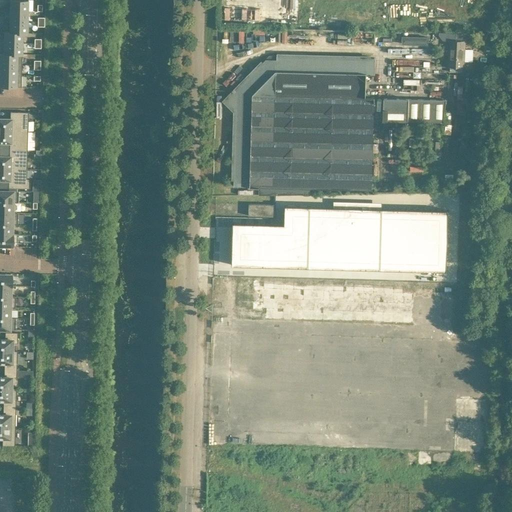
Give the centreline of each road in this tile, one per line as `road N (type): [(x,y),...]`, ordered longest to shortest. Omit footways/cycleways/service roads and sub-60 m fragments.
road 1 (unclassified): [(184,511),(199,0)]
road 2 (secondary): [(92,266),(99,0)]
road 3 (secondary): [(81,0),(74,266)]
road 4 (secondary): [(74,266),(65,511)]
road 5 (secondary): [(85,511),(92,266)]
